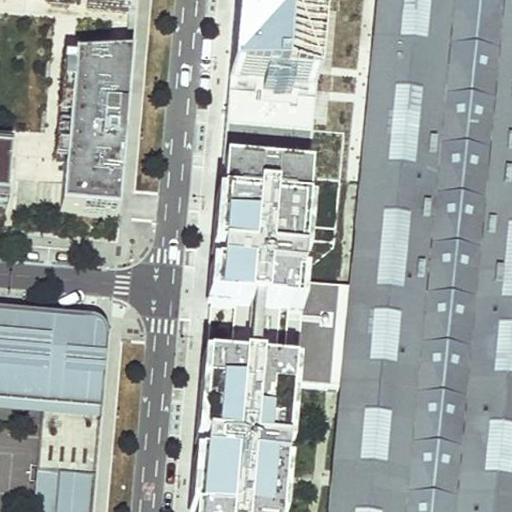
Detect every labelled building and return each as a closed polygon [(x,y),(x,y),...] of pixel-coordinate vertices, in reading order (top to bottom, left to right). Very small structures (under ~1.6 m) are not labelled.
[(67,11),(68,1),(53,0),(49,0),(49,10),(67,11)] [(235,0),(230,57),(220,172),(340,183),(345,127),(311,124),(322,0),(235,0)] [(511,511),(511,0),(373,0),(373,12),(347,289),(338,389),(328,496),(326,511),(511,511)] [(127,6),(86,3),(85,13),(126,16),(127,6)] [(134,7),(128,6),(123,57),(129,57),(134,7)] [(116,218),(129,57),(123,57),(71,60),(71,66),(74,66),(73,73),(70,114),(68,135),(65,166),(62,165),(58,213),(116,218)] [(70,114),(73,73),(60,72),(57,113),(70,114)] [(65,166),(68,135),(56,134),(53,164),(62,165),(65,166)] [(0,199),(4,200),(9,144),(0,143),(0,199)] [(340,183),(220,172),(212,266),(206,334),(199,424),(191,511),(278,511),(290,383),(338,389),(347,289),(298,284),(299,269),(309,270),(334,247),(340,183)] [(77,409),(68,511),(90,511),(105,341),(105,339),(105,332),(101,326),(95,321),(88,319),(78,319),(75,354),(29,350),(32,315),(0,311),(0,402),(42,406),(77,409)] [(75,354),(78,319),(32,315),(29,350),(75,354)] [(68,511),(77,409),(42,406),(32,511),(68,511)]
